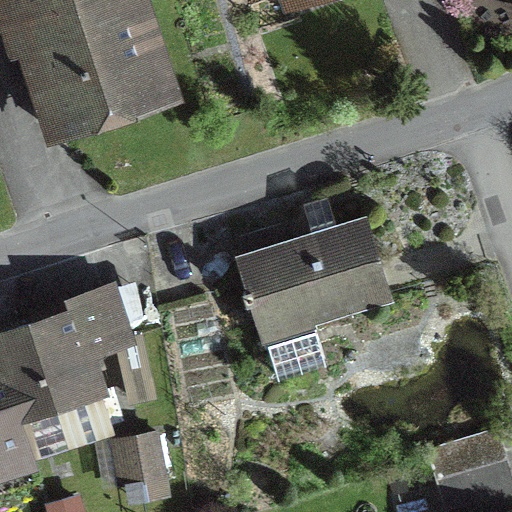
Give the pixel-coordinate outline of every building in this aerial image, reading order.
[(0,0),(0,24),(24,16),(60,123),(158,90),(127,0),(0,0)] [(389,294),(365,217),(289,240),(283,222),(242,235),(247,253),(241,255),(251,287),(245,289),(248,301),(255,299),(277,370),(325,355),(313,317),(389,294)] [(0,475),(27,467),(22,451),(105,425),(83,354),(119,343),(102,288),(66,300),(69,311),(0,332),(0,475)] [(511,511),(511,507),(489,430),(428,449),(447,511),(511,511)] [(151,433),(121,439),(129,478),(158,473),(151,433)]
